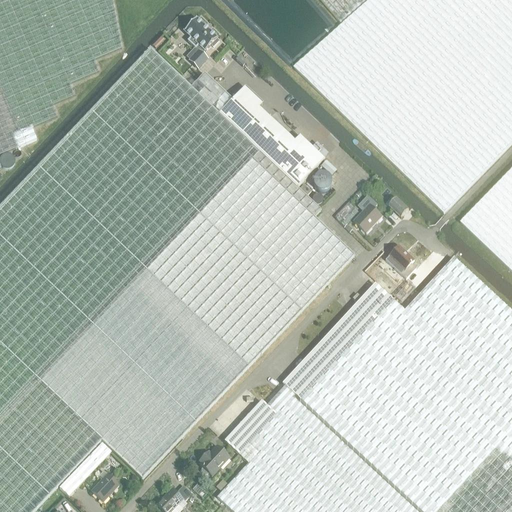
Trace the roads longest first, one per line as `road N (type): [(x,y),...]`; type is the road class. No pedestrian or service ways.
road 1 (unclassified): [(123,511),(393,232),(411,227),(426,236)]
road 2 (unclassified): [(426,236),(511,151)]
